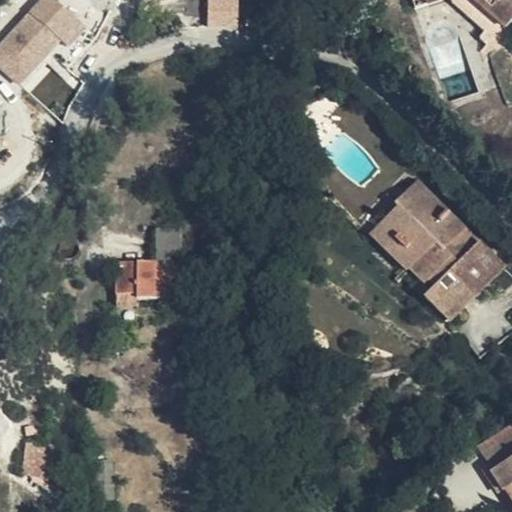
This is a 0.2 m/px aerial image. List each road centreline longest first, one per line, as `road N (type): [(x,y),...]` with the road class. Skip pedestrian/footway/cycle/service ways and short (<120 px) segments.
road 1 (residential): [(0,236),(73,147),(104,68),(231,32),(361,76),(511,230)]
road 2 (unknown): [(83,120),(92,130),(95,243),(110,253),(138,253)]
